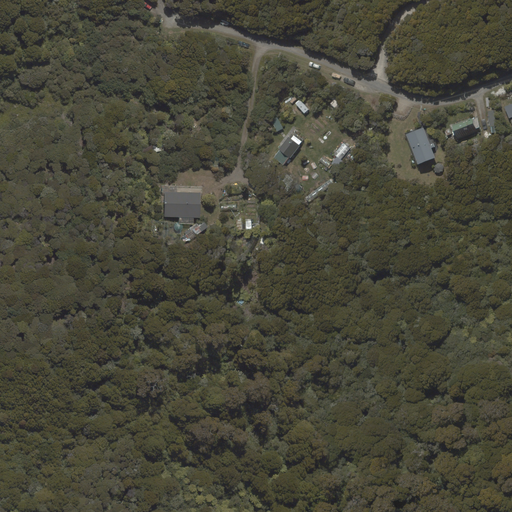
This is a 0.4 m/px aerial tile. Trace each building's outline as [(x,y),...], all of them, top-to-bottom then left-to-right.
[(496,110),(488,111),(490,126),(491,126),(498,125),(496,110)] [(277,132),(283,128),(277,117),(271,120),(277,132)] [(474,117),(451,126),(457,140),(479,131),(478,128),(480,127),(477,117),(474,119),(474,117)] [(406,134),(418,165),(435,158),(431,148),(435,147),(433,143),(430,144),(423,128),(406,134)] [(289,157),(290,158),(300,146),(299,145),(303,139),(295,133),(291,139),(289,137),(279,149),(279,150),(274,158),(283,165),(289,157)] [(337,157),(341,160),(350,148),(343,143),(334,154),(337,157)] [(328,168),(331,163),(322,157),(319,161),(328,168)] [(337,157),(332,164),(339,169),(344,162),(341,160),(337,157)] [(334,184),(330,179),(305,197),(309,202),(334,184)] [(162,193),(165,193),(164,217),(180,217),(179,224),(194,224),(194,217),(201,218),(201,193),(177,192),(178,186),(163,186),(162,193)] [(199,226),(197,223),(184,232),(186,234),(181,238),(184,242),(191,241),(209,227),(205,222),(199,226)] [(252,252),(258,240),(251,236),(245,249),(252,252)]
